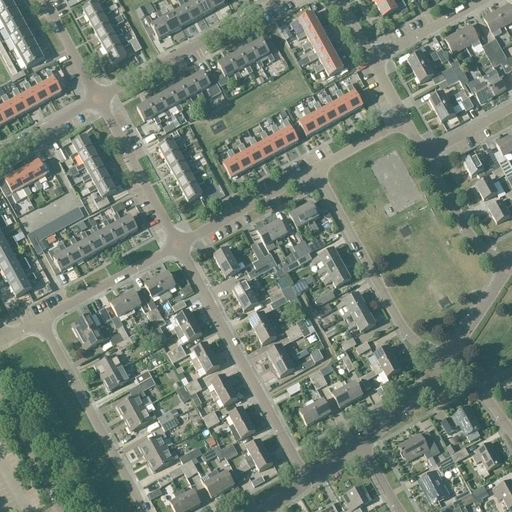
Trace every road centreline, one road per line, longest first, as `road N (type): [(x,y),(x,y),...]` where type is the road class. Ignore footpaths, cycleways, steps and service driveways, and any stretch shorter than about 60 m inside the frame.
road 1 (residential): [(306,482),(177,245)]
road 2 (residential): [(445,361),(400,325),(315,169)]
road 3 (residential): [(145,511),(40,320)]
road 4 (residential): [(96,98),(281,0)]
road 5 (residential): [(177,245),(96,98)]
road 6 (residential): [(177,245),(315,169)]
road 7 (residential): [(40,320),(177,245)]
road 8 (residential): [(508,266),(472,242),(423,155)]
road 9 (residential): [(64,511),(0,395)]
road 10 (residential): [(369,60),(482,0)]
road 11 (residential): [(357,446),(409,409),(445,361)]
